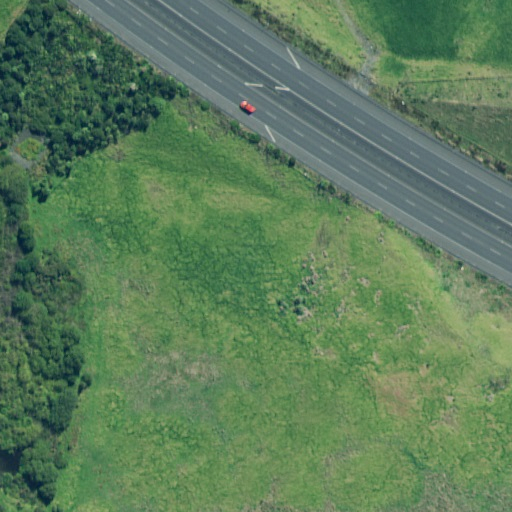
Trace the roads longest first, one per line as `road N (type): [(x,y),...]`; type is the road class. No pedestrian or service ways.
road 1 (motorway): [(511,259),(319,148),(107,0)]
road 2 (motorway): [(178,0),(511,210)]
